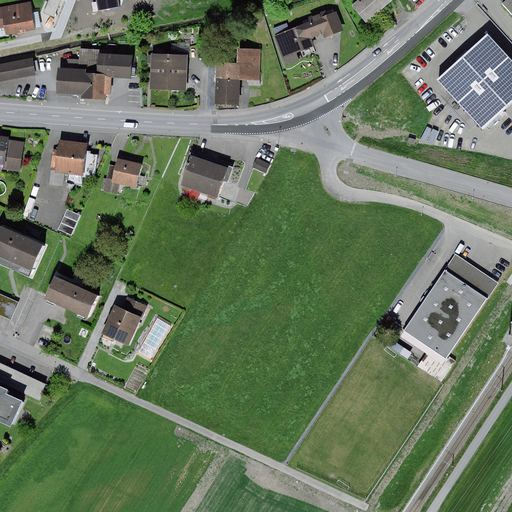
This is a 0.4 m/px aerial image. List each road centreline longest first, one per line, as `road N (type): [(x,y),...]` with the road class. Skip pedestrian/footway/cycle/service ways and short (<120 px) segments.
road 1 (track): [(385,511),(86,377)]
road 2 (primary): [(302,111),(241,124),(0,111)]
road 3 (tertiary): [(302,111),(327,141),(511,197)]
road 4 (primary): [(449,0),(341,90),(302,111)]
road 5 (track): [(511,388),(431,511)]
